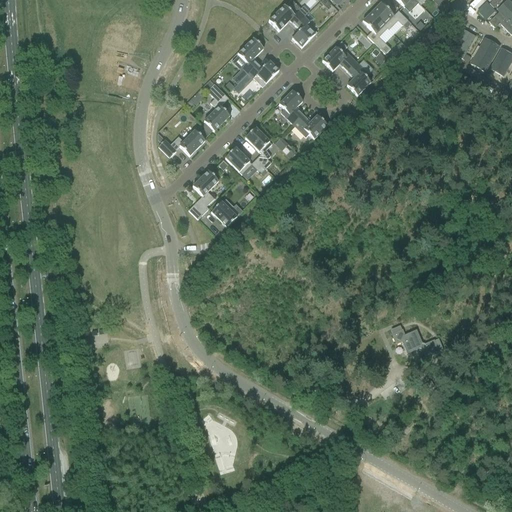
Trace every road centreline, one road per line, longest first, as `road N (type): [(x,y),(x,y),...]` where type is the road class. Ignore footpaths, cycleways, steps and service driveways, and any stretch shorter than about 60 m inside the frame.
road 1 (secondary): [(59,511),(8,0)]
road 2 (tertiary): [(464,511),(213,366),(189,342),(170,251)]
road 3 (unclassified): [(170,251),(215,243),(236,229),(468,0)]
road 4 (secondary): [(0,221),(31,511)]
road 5 (tertiary): [(152,200),(136,144),(182,0)]
road 6 (residential): [(152,200),(176,187),(288,75)]
road 7 (track): [(392,75),(498,133)]
